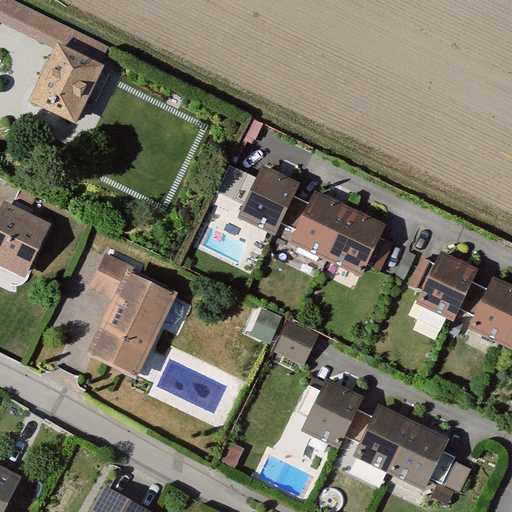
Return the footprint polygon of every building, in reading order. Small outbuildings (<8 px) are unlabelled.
[(109,69),(62,44),(30,101),(77,126),(109,69)] [(300,187),(261,167),(237,215),(275,235),(300,187)] [(390,227),(319,191),(294,240),(365,277),(390,227)] [(56,225),(4,201),(0,209),(0,258),(34,274),(56,225)] [(478,272),(441,253),(415,305),(452,323),(478,272)] [(179,295),(128,273),(91,357),(141,379),(179,295)] [(511,286),(496,278),(471,329),(511,348),(511,286)] [(283,319),(254,303),(239,330),(269,346),(283,319)] [(319,336),(289,321),(273,352),(304,367),(319,336)] [(366,401),(327,383),(305,429),(344,447),(366,401)] [(451,440),(378,408),(354,460),(427,493),(451,440)] [(154,511),(171,483),(126,456),(92,511),(154,511)] [(0,511),(5,511),(23,478),(0,466),(0,511)]
